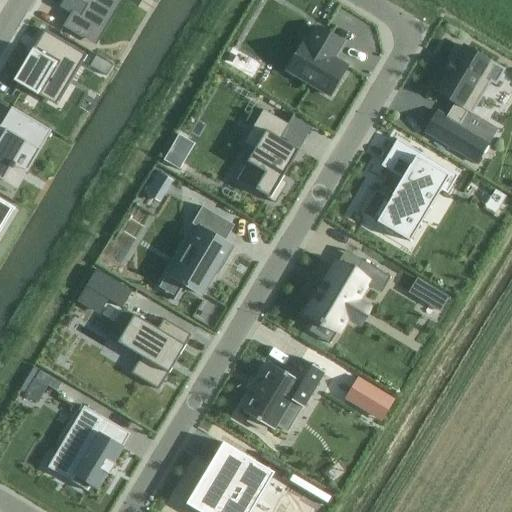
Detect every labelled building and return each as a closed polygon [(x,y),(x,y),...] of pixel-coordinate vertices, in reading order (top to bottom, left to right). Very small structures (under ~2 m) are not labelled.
[(64,0),(60,6),(71,13),(62,27),(80,38),(81,36),(89,24),(99,30),(117,0),(64,0)] [(89,24),(81,36),(96,46),(123,0),(117,0),(99,30),(89,24)] [(304,38),(285,71),(330,98),(350,65),(336,57),(345,42),(317,25),(308,40),(304,38)] [(34,58),(18,83),(47,101),(63,75),(73,81),(87,56),(45,30),(30,55),(34,58)] [(437,111),(423,134),(477,165),(489,144),(460,127),(468,112),(472,114),(491,83),(495,86),(505,69),(463,44),(434,92),(454,104),(447,116),(437,111)] [(63,75),(47,101),(57,106),(73,81),(63,75)] [(255,150),(247,162),(265,173),(254,192),(275,204),(287,183),(281,179),(299,149),(281,139),(289,125),(263,110),(243,143),(255,150)] [(29,145),(7,133),(0,145),(0,179),(4,182),(12,168),(15,169),(29,145)] [(380,217),(377,222),(399,234),(411,213),(413,215),(431,185),(447,194),(458,175),(419,153),(390,206),(384,202),(377,216),(380,217)] [(499,188),(510,167),(488,154),(476,176),(499,188)] [(151,188),(163,195),(171,182),(159,174),(151,188)] [(0,228),(12,208),(13,210),(14,208),(0,199),(0,228)] [(179,263),(178,264),(190,271),(184,281),(182,280),(180,283),(185,286),(202,296),(231,247),(221,241),(231,223),(202,206),(190,225),(198,229),(179,263)] [(249,224),(240,240),(260,252),(270,236),(249,224)] [(306,313),(301,320),(312,327),(309,332),(330,345),(333,339),(335,340),(338,334),(341,335),(348,323),(359,329),(372,306),(362,300),(369,288),(387,298),(401,274),(366,253),(360,263),(344,254),(339,262),(335,260),(304,312),(306,313)] [(190,271),(178,264),(179,263),(175,260),(159,288),(177,298),(185,286),(180,283),(182,280),(184,281),(190,271)] [(132,291),(96,270),(78,301),(98,313),(107,300),(122,309),(132,291)] [(417,277),(408,294),(441,313),(450,297),(417,277)] [(134,316),(119,343),(142,356),(132,373),(158,388),(168,371),(169,372),(185,346),(184,345),(190,335),(164,320),(158,330),(134,316)] [(271,365),(242,412),(249,416),(246,421),(264,432),(268,426),(275,430),(292,401),(304,408),(325,373),(300,358),(289,376),(271,365)] [(25,396),(25,397),(38,404),(48,388),(56,392),(62,383),(41,371),(40,371),(36,379),(35,379),(25,396)] [(358,377),(344,400),(381,423),(395,400),(358,377)] [(60,446),(47,468),(69,481),(72,476),(97,491),(123,447),(101,434),(109,421),(84,406),(60,446)] [(223,442),(187,505),(199,511),(250,511),(274,472),(223,442)]
